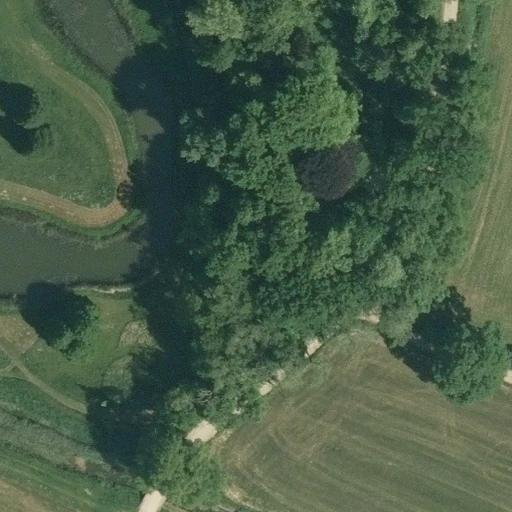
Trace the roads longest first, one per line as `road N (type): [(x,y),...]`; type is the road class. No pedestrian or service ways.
road 1 (track): [(146,511),(190,441),(357,302),(412,230),(427,181),(452,0)]
road 2 (track): [(511,377),(385,325),(357,302)]
